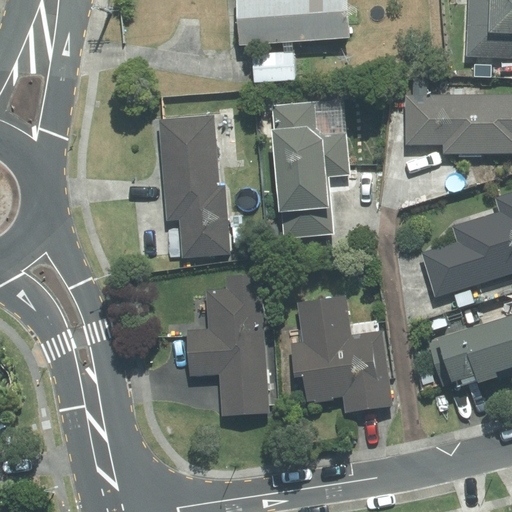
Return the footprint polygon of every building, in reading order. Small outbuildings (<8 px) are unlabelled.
[(237,0),(241,46),(350,39),(347,0),(237,0)] [(511,0),(468,0),(466,58),(511,59),(511,0)] [(256,84),(297,81),(295,52),(254,55),(256,84)] [(492,76),(492,65),(476,65),(476,76),(492,76)] [(511,96),(406,97),(406,146),(444,146),(444,155),(511,155),(511,96)] [(285,240),(335,235),(329,178),(350,176),(343,101),(271,108),(285,240)] [(159,121),(167,220),(181,220),(183,258),(232,254),(227,186),(221,187),(215,116),(159,121)] [(435,299),(511,274),(511,193),(496,199),(500,212),(453,228),(457,243),(421,255),(435,299)] [(243,217),(231,217),(232,228),(244,227),(243,217)] [(281,254),(280,238),(268,239),(269,254),(281,254)] [(271,415),(262,276),(227,279),(228,290),(207,292),(210,331),(189,333),(191,377),(220,375),(222,418),(271,415)] [(458,309),(475,304),(471,292),(455,297),(458,309)] [(393,407),(383,332),(353,336),(348,297),(299,304),(304,343),(292,344),(296,378),(303,378),(307,403),(344,398),(346,414),(393,407)] [(511,376),(511,319),(430,346),(443,388),(476,378),(479,387),(511,376)]
